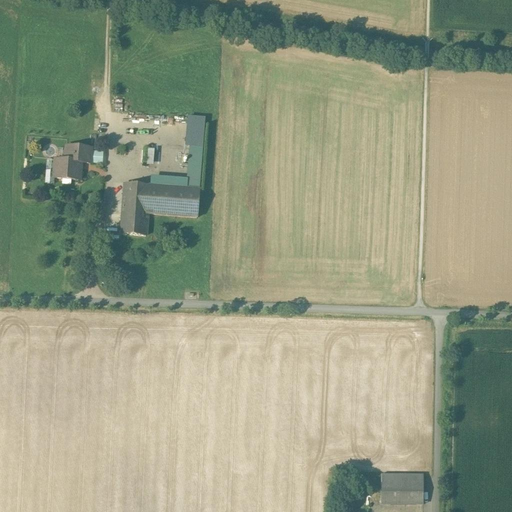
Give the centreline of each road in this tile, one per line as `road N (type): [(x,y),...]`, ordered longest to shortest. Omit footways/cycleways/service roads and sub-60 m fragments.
road 1 (residential): [(0,298),(441,311)]
road 2 (unclassified): [(441,311),(436,511)]
